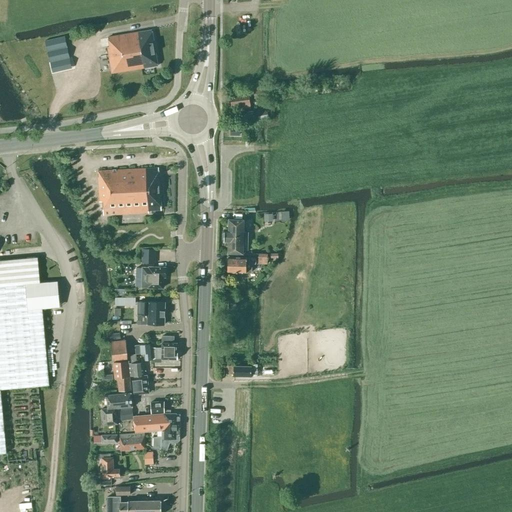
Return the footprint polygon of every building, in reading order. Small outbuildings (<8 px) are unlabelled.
[(107,46),(111,73),(157,65),(151,30),(107,37),(109,46),(107,46)] [(45,41),(49,62),(69,57),(64,36),(45,41)] [(253,90),(254,98),(266,97),(265,89),(253,90)] [(242,104),(243,109),(250,108),(249,95),(230,98),(231,106),(242,104)] [(161,210),(161,208),(158,168),(97,171),(100,202),(103,201),(103,215),(148,213),(148,210),(161,210)] [(243,251),(248,251),(248,232),(243,232),(244,220),(228,219),(228,231),(224,231),(223,241),(228,241),(228,253),(243,254),(243,251)] [(154,263),(154,249),(142,249),(142,263),(154,263)] [(0,453),(6,453),(0,389),(49,385),(42,308),(52,308),(49,282),(40,283),(38,257),(0,260),(0,453)] [(251,264),(255,264),(256,258),(228,257),(227,271),(246,272),(251,272),(251,264)] [(148,267),(143,267),(143,287),(162,288),(163,277),(165,277),(165,267),(148,267)] [(137,324),(164,324),(164,302),(148,302),(138,302),(137,324)] [(161,348),(155,348),(151,347),(152,359),(155,358),(161,358),(161,359),(177,359),(177,352),(177,343),(173,343),(173,336),(162,336),(161,348)] [(110,342),(112,360),(127,358),(126,340),(110,342)] [(152,359),(151,347),(151,345),(143,346),(143,347),(134,347),(135,354),(143,353),(145,360),(152,359)] [(130,355),(131,363),(128,363),(129,376),(144,375),(142,360),(136,360),(135,355),(130,355)] [(129,377),(129,376),(128,363),(127,362),(113,363),(115,379),(117,379),(129,377)] [(233,376),(251,377),(251,367),(233,366),(233,376)] [(132,377),(134,394),(148,393),(146,375),(132,377)] [(129,377),(117,379),(118,390),(130,389),(129,377)] [(103,425),(117,424),(116,408),(132,407),(131,393),(106,395),(107,408),(102,409),(103,425)] [(151,415),(153,415),(155,415),(155,413),(163,413),(163,401),(150,402),(151,413),(151,415)] [(132,408),(120,409),(121,420),(126,419),(126,414),(132,413),(132,408)] [(164,414),(155,415),(153,415),(154,430),(161,430),(162,437),(153,437),(153,447),(161,448),(167,450),(169,443),(176,443),(179,440),(180,414),(164,414)] [(144,431),(154,430),(153,415),(151,415),(134,417),(135,430),(143,429),(144,431)] [(144,448),(144,433),(120,434),(121,450),(144,448)] [(117,442),(117,434),(101,435),(102,443),(117,442)] [(109,478),(109,476),(119,476),(119,469),(113,469),(113,457),(110,457),(110,454),(98,454),(98,458),(102,458),(103,478),(100,478),(100,486),(111,485),(111,478),(109,478)] [(130,486),(116,487),(116,495),(130,494),(130,486)] [(161,511),(161,499),(127,500),(128,502),(120,502),(120,496),(107,497),(107,511),(161,511)]
